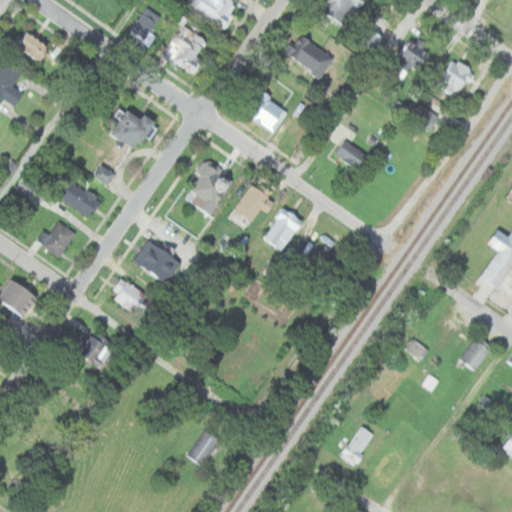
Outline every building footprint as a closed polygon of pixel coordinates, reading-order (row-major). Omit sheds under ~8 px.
[(194,0),(192,3),(228,28),(238,14),(232,10),(239,0),(194,0)] [(319,0),(315,7),(346,26),(363,0),(319,0)] [(161,14),(145,7),(132,34),(148,42),(161,14)] [(205,59),(200,56),(209,38),(182,23),(163,56),(197,75),(205,59)] [(356,44),(373,57),(386,41),(369,28),(356,44)] [(53,42),(25,31),(19,47),(46,58),(53,42)] [(319,77),(332,57),(301,37),(288,56),(319,77)] [(403,75),(408,68),(414,72),(423,58),(404,45),(390,67),(403,75)] [(452,97),(472,73),(455,58),(434,83),(452,97)] [(0,97),(17,107),(25,92),(15,87),(24,72),(4,61),(0,69),(0,97)] [(270,131),(285,111),(257,91),(242,111),(270,131)] [(427,132),(438,117),(420,103),(409,118),(427,132)] [(146,119),(132,109),(115,133),(137,148),(143,140),(148,144),(162,122),(150,114),(146,119)] [(367,154),(344,139),(334,155),(357,170),(367,154)] [(214,215),(237,177),(205,158),(196,172),(201,175),(187,198),(214,215)] [(112,184),(118,171),(101,163),(95,176),(112,184)] [(20,188),(43,204),(50,194),(27,178),(20,188)] [(92,218),(104,201),(75,181),(64,199),(92,218)] [(511,202),(511,184),(503,196),(511,202)] [(239,211),(256,220),(262,208),(272,212),(278,198),(251,185),(239,211)] [(264,237),(284,251),(307,220),(284,204),(276,215),(278,217),(264,237)] [(51,234),(44,229),(37,239),(62,256),(78,233),(60,221),(51,234)] [(477,273),(508,298),(511,292),(511,275),(509,273),(511,269),(511,234),(511,236),(499,227),(488,241),(496,248),(477,273)] [(184,261),(150,239),(136,262),(170,283),(184,261)] [(28,316),(41,294),(14,278),(0,300),(28,316)] [(158,296),(123,281),(114,300),(149,315),(158,296)] [(39,330),(15,311),(5,324),(29,343),(39,330)] [(63,327),(54,318),(35,338),(45,347),(63,327)] [(103,367),(107,359),(103,357),(110,344),(93,335),(82,356),(103,367)] [(475,370),(490,347),(474,336),(459,358),(475,370)] [(405,348),(420,360),(428,349),(413,338),(405,348)] [(483,409),(490,399),(481,394),(475,404),(483,409)] [(353,464),(374,434),(359,424),(338,454),(353,464)] [(186,458),(204,465),(216,435),(198,428),(186,458)] [(511,431),(500,447),(511,455),(511,431)] [(401,463),(387,452),(369,476),(383,487),(401,463)]
